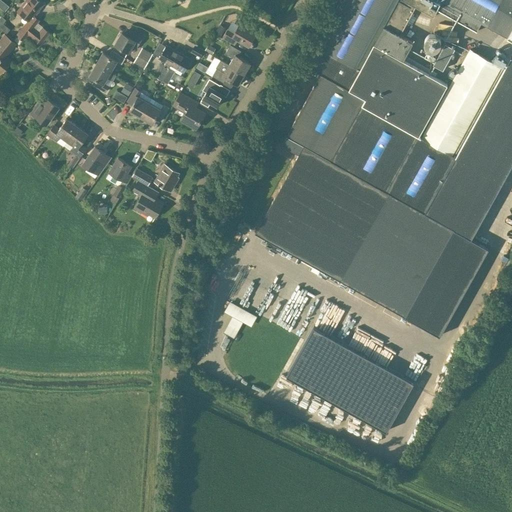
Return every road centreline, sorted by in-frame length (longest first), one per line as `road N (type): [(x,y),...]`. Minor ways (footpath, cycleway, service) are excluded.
road 1 (unclassified): [(156,511),(172,284),(212,156)]
road 2 (residential): [(212,156),(106,128),(68,89),(95,13)]
road 3 (unclassified): [(212,156),(305,0)]
